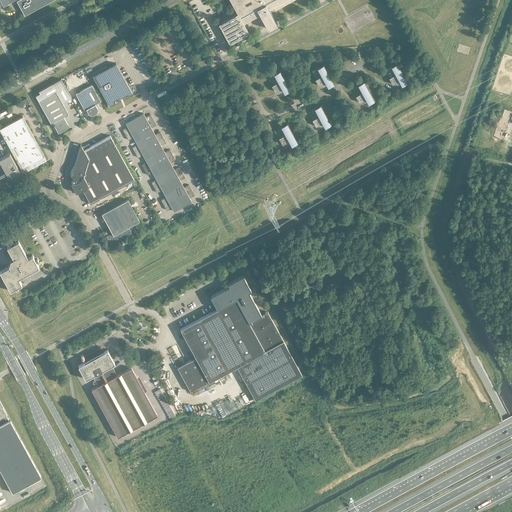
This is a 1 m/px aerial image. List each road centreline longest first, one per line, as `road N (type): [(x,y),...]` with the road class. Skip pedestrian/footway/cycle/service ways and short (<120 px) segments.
road 1 (secondary): [(105,505),(0,313)]
road 2 (track): [(393,388),(299,214)]
road 3 (secondary): [(0,339),(91,507)]
road 4 (residential): [(359,64),(333,90),(269,116),(228,56)]
road 5 (motorway): [(511,430),(362,511)]
road 6 (residential): [(50,187),(81,212),(133,315)]
road 7 (motorway): [(511,448),(393,511)]
